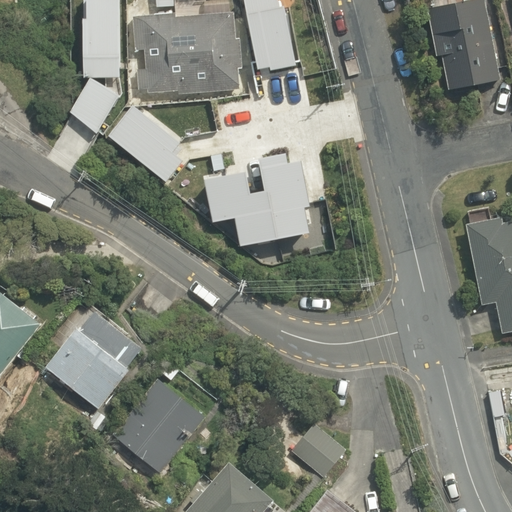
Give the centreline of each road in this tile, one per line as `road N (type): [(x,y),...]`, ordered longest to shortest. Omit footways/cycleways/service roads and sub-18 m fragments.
road 1 (tertiary): [(433,324),(352,343),(322,341),(272,320),(120,221),(0,160)]
road 2 (tertiary): [(487,511),(468,474),(433,324)]
road 3 (residential): [(393,166),(355,0)]
road 4 (residential): [(433,324),(393,166)]
road 5 (residential): [(393,166),(511,143)]
